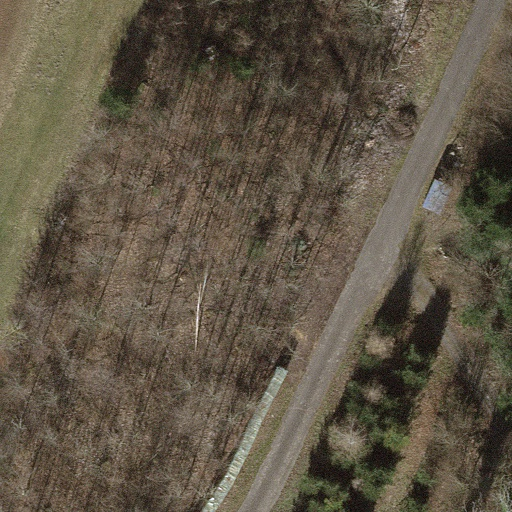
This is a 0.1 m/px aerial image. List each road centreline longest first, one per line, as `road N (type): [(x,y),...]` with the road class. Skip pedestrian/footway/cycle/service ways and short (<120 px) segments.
road 1 (unclassified): [(260,511),(388,242)]
road 2 (unclassified): [(495,0),(388,242)]
road 3 (track): [(388,242),(511,405)]
